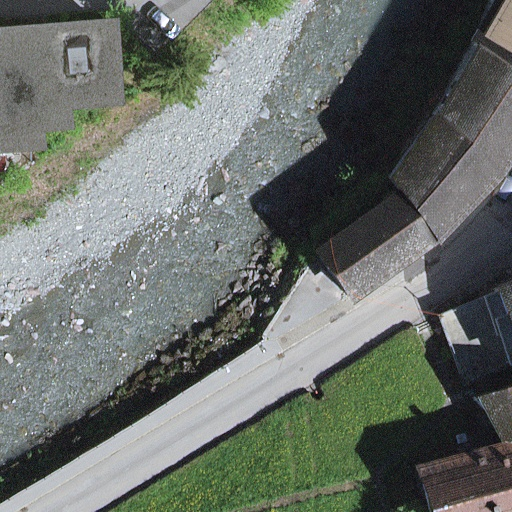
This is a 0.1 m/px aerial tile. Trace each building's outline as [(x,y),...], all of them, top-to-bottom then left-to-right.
[(511,0),(498,0),(470,46),(511,74),(511,0)] [(57,125),(55,104),(108,100),(103,27),(0,35),(0,146),(29,144),(27,127),(57,125)] [(432,236),(493,173),(511,145),(511,74),(470,46),(431,117),(387,179),(398,193),(432,236)] [(315,253),(349,297),(432,236),(398,193),(315,253)] [(511,282),(492,290),(493,294),(438,318),(461,371),(470,368),(474,378),(511,363),(511,282)] [(511,446),(511,386),(474,398),(506,448),(511,446)] [(430,511),(511,511),(511,446),(506,448),(420,471),(430,511)]
